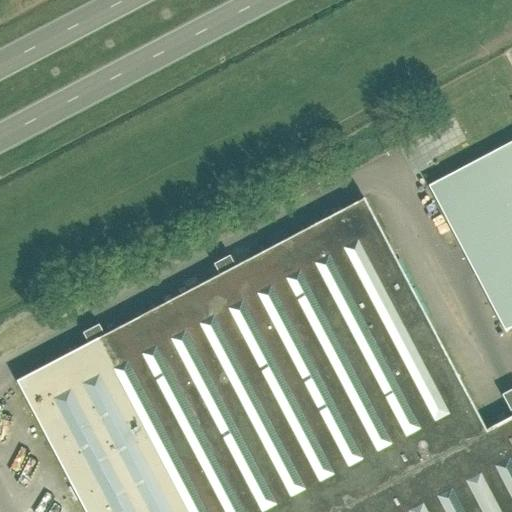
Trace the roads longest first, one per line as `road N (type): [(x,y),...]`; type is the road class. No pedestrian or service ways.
road 1 (unknown): [(0,374),(357,184),(387,186),(487,372),(511,376)]
road 2 (primary): [(0,138),(264,0)]
road 3 (primary): [(128,0),(0,67)]
